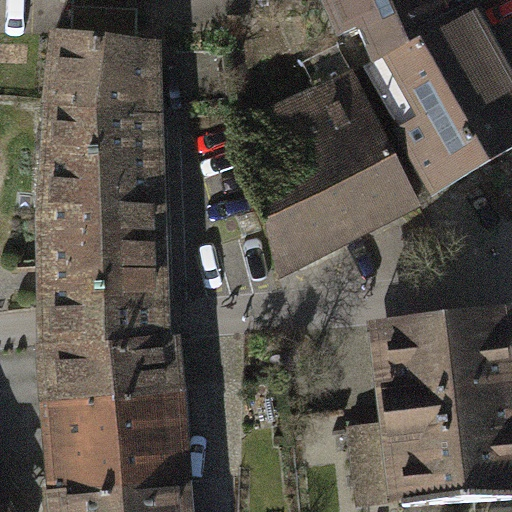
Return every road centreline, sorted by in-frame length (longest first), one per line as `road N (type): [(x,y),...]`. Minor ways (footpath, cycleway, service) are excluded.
road 1 (residential): [(511,259),(244,315),(0,332)]
road 2 (unknown): [(244,315),(252,511)]
